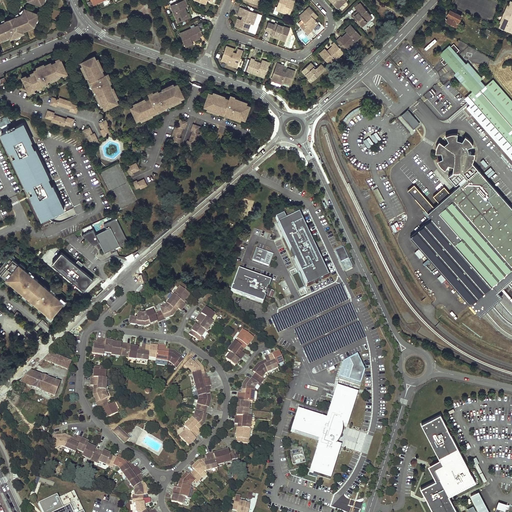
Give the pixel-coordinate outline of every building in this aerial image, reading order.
[(188,7),(184,0),(183,0),(170,5),(173,11),(176,13),(180,22),(190,18),(188,14),(187,14),(186,11),(184,11),(183,8),(184,8),(188,7)] [(279,0),(277,7),(279,8),(278,11),(290,15),(295,1),(290,0),(289,0),(289,2),(287,1),(287,0),(279,0)] [(329,0),(337,9),(346,1),(345,0),(329,0)] [(501,23),(499,27),(511,32),(511,25),(511,1),(510,0),(508,4),(507,8),(508,8),(503,20),(502,19),(501,23)] [(370,15),(360,3),(355,8),(357,11),(358,12),(357,14),(355,12),(351,16),(361,27),(370,19),(368,17),(370,15)] [(500,23),(501,23),(502,19),(503,20),(508,8),(507,8),(508,4),(507,4),(500,23)] [(241,7),(238,14),(243,16),(244,17),(243,20),(241,20),(238,18),(235,26),(242,29),(255,34),(262,15),(241,7)] [(313,17),(316,14),(309,7),(299,17),(304,22),(306,24),(302,28),(308,34),(312,30),(311,29),(318,23),(314,19),(313,17)] [(16,17),(16,18),(6,22),(6,21),(0,23),(0,40),(8,36),(8,37),(10,36),(11,39),(24,33),(23,31),(29,28),(28,25),(31,24),(34,25),(38,14),(25,9),(23,14),(16,17)] [(446,21),(456,26),(461,16),(450,10),(447,15),(449,16),(446,21)] [(320,23),(312,30),(317,35),(324,28),(320,23)] [(271,24),(268,31),(272,32),(274,33),(273,37),(279,39),(279,38),(281,38),(280,39),(285,41),(290,29),(278,24),(277,26),(274,25),(271,24)] [(185,47),(193,44),(193,43),(192,42),(192,41),(191,39),(193,38),(194,40),(194,41),(200,38),(199,36),(203,35),(199,25),(195,27),(196,29),(192,31),(191,28),(180,33),(185,47)] [(345,47),(353,40),(356,40),(361,36),(351,25),(345,30),(347,33),(348,33),(346,36),(345,34),(342,37),(341,36),(338,39),(345,47)] [(356,40),(353,40),(345,47),(347,49),(356,40)] [(334,61),(334,57),(342,50),(334,42),(331,45),(332,46),(329,49),(330,50),(328,52),(327,51),(325,48),(319,54),(330,65),(334,61)] [(449,47),(440,54),(443,58),(442,59),(443,60),(441,62),(444,65),(447,62),(456,54),(455,54),(459,51),(453,44),(450,47),(449,47)] [(226,46),(221,60),(228,63),(228,64),(233,66),(234,64),(238,65),(243,51),(238,49),(236,53),(235,56),(232,54),(233,52),(234,49),(226,46)] [(342,50),(334,57),(334,61),(343,52),(342,50)] [(462,61),(456,54),(447,62),(453,69),(462,61)] [(114,91),(113,91),(111,88),(112,88),(110,83),(111,83),(109,77),(108,77),(106,74),(104,75),(102,70),(101,70),(100,67),(101,67),(99,63),(98,64),(96,59),(94,56),(81,62),(83,66),(85,70),(84,70),(86,74),(87,73),(88,76),(87,76),(87,77),(90,81),(90,82),(91,81),(92,85),(91,85),(92,85),(94,90),(95,90),(97,94),(98,95),(98,94),(100,97),(99,98),(100,101),(101,101),(103,105),(105,109),(118,103),(116,99),(114,94),(115,94),(114,91)] [(251,58),(247,68),(256,72),(258,75),(264,77),(269,63),(262,60),(261,63),(260,65),(258,63),(258,62),(254,61),(254,60),(251,58)] [(29,91),(33,89),(37,87),(41,85),(44,84),(48,82),(48,81),(50,79),(58,76),(63,73),(67,72),(61,59),(57,61),(52,63),(48,65),(48,64),(47,64),(45,65),(37,69),(34,70),(34,71),(35,73),(31,75),(27,77),(23,79),(29,91)] [(453,69),(456,72),(454,74),(454,75),(457,79),(458,79),(460,78),(472,92),(468,96),(511,145),(511,99),(493,79),(485,86),(466,64),(465,65),(462,61),(453,69)] [(284,66),(277,63),(271,80),(272,80),(281,84),(282,84),(283,82),(290,85),(295,71),(287,68),(286,72),(285,74),(282,72),(282,71),(284,66)] [(313,80),(325,69),(321,64),(316,69),(310,63),(302,71),(309,78),(311,77),(313,80)] [(152,114),(157,112),(157,111),(160,110),(161,110),(166,108),(165,106),(169,104),(170,104),(169,103),(172,102),(173,103),(176,101),(180,99),(184,97),(178,84),(174,85),(170,87),(169,86),(166,88),(166,89),(163,90),(158,92),(158,91),(153,93),(152,93),(152,94),(149,95),(150,98),(145,100),(145,101),(142,102),(142,101),(138,102),(139,103),(134,105),(131,107),(137,120),(141,119),(145,117),(145,118),(149,116),(148,115),(151,114),(152,114)] [(209,92),(204,106),(208,107),(212,109),(212,110),(215,111),(216,110),(219,111),(219,112),(224,114),(224,113),(228,114),(227,115),(228,115),(233,117),(233,116),(236,117),(236,116),(241,118),(245,119),(250,106),(246,104),(241,103),(242,102),(239,101),(239,99),(234,98),(234,97),(233,98),(230,97),(229,99),(224,97),(224,98),(221,97),(221,96),(218,94),(217,95),(213,94),(209,92)] [(52,97),(50,104),(57,106),(57,105),(70,109),(69,111),(76,113),(78,106),(72,104),(72,102),(59,98),(59,100),(52,97)] [(54,113),(48,111),(45,117),(52,120),(51,121),(64,126),(65,124),(72,126),(74,120),(67,117),(66,119),(54,115),(54,113)] [(411,125),(412,124),(414,126),(415,126),(417,126),(418,125),(418,124),(418,122),(416,121),(418,120),(415,117),(413,115),(410,116),(408,117),(408,120),(409,123),(411,125)] [(174,136),(172,142),(178,145),(181,138),(179,137),(182,128),(184,129),(187,122),(180,119),(178,126),(176,125),(172,135),(174,136)] [(103,137),(110,134),(107,127),(109,126),(106,120),(99,123),(102,129),(100,130),(103,137)] [(23,123),(16,126),(17,127),(9,130),(8,130),(2,133),(11,153),(10,153),(12,158),(13,158),(28,189),(27,190),(29,195),(31,194),(43,220),(49,217),(49,216),(57,213),(64,210),(23,123)] [(185,147),(192,149),(194,143),(196,144),(199,134),(197,133),(200,127),(193,124),(191,131),(192,131),(189,141),(187,140),(185,147)] [(86,137),(88,136),(92,146),(99,143),(94,133),(92,134),(89,128),(83,131),(86,137)] [(376,131),(363,140),(368,148),(381,139),(376,131)] [(511,207),(471,160),(472,159),(472,158),(473,156),(473,155),(473,153),(473,151),(467,151),(466,146),(472,143),(471,141),(470,140),(469,138),(467,137),(465,135),(463,134),(461,137),(460,139),(455,138),(455,136),(456,132),(455,131),(453,131),(452,131),(450,132),(449,132),(447,132),(445,133),(443,134),(447,140),(443,143),(438,139),(436,141),(435,144),(434,146),(434,148),(434,151),(440,151),(442,156),(435,158),(436,160),(438,162),(439,165),(442,167),(444,168),(447,162),(452,164),(451,170),(454,171),(456,171),(458,170),(465,177),(426,211),(433,219),(411,237),(435,266),(480,316),(485,312),(492,307),(498,301),(503,297),(490,282),(496,279),(503,273),(509,267),(511,264),(511,207)] [(127,169),(130,176),(134,174),(133,173),(139,170),(136,163),(129,166),(130,168),(127,169)] [(140,189),(147,185),(144,179),(137,182),(137,180),(133,182),(136,188),(139,187),(140,189)] [(308,210),(278,223),(307,286),(337,273),(325,246),(322,240),(308,210)] [(117,220),(84,237),(108,250),(128,240),(117,220)] [(390,226),(395,232),(401,228),(397,221),(390,226)] [(269,266),(273,254),(256,248),(252,260),(269,266)] [(52,263),(84,290),(94,278),(62,252),(52,263)] [(11,254),(0,267),(0,274),(51,316),(65,299),(11,254)] [(238,270),(230,292),(234,293),(263,304),(265,297),(264,297),(264,296),(267,289),(267,288),(268,289),(271,282),(238,270)] [(298,273),(292,275),(300,295),(305,292),(298,273)] [(190,294),(180,287),(174,295),(165,306),(160,308),(161,311),(154,314),(153,310),(143,314),(138,313),(137,318),(130,317),(130,323),(143,325),(145,326),(157,321),(157,322),(165,319),(164,318),(170,315),(170,316),(172,315),(176,310),(174,309),(176,307),(178,308),(180,310),(186,304),(184,302),(190,294)] [(210,321),(215,314),(205,308),(201,314),(201,313),(196,320),(198,322),(201,324),(199,327),(196,325),(189,334),(198,341),(205,331),(206,332),(213,322),(210,321)] [(247,346),(253,337),(243,330),(237,338),(237,339),(235,342),(228,351),(230,353),(226,359),(235,366),(239,360),(240,360),(245,354),(242,352),(240,350),(242,347),(244,349),(246,345),(247,346)] [(106,340),(97,339),(97,343),(97,345),(93,345),(92,354),(103,355),(104,352),(111,353),(111,355),(115,355),(115,354),(120,355),(129,356),(128,358),(148,361),(148,357),(156,358),(155,360),(170,362),(177,368),(183,360),(180,358),(180,357),(175,353),(176,353),(174,351),(168,350),(167,353),(165,352),(165,350),(166,346),(158,345),(157,347),(142,345),(141,348),(141,351),(137,350),(138,348),(130,347),(131,345),(117,343),(117,345),(115,345),(115,344),(113,344),(113,343),(113,342),(106,341),(106,340)] [(253,372),(256,373),(251,380),(248,378),(245,383),(244,382),(243,384),(242,390),(244,391),(244,393),(242,393),(238,393),(237,401),(238,401),(236,415),(235,424),(237,424),(241,424),(240,428),(237,427),(236,438),(236,442),(248,443),(250,429),(249,429),(251,417),(248,417),(248,409),(249,402),(252,402),(254,388),(257,384),(259,386),(264,379),(262,377),(265,374),(278,368),(276,365),(284,362),(279,352),(272,355),(272,354),(264,357),(266,361),(267,363),(264,364),(263,362),(258,364),(256,366),(257,367),(253,372)] [(50,353),(43,360),(67,369),(70,361),(50,353)] [(342,361),(338,378),(361,383),(364,370),(358,355),(342,361)] [(193,363),(190,359),(185,365),(192,372),(199,399),(194,417),(184,427),(187,429),(179,437),(188,446),(196,438),(195,437),(200,432),(198,429),(196,427),(198,426),(199,427),(204,423),(205,421),(204,420),(205,414),(207,407),(208,407),(209,401),(210,401),(210,399),(209,393),(207,393),(206,391),(204,391),(203,387),(209,386),(211,386),(209,377),(207,378),(201,379),(200,376),(202,376),(201,373),(203,372),(202,366),(200,365),(195,361),(193,363)] [(91,377),(90,385),(94,386),(96,386),(96,388),(94,388),(93,394),(94,397),(95,396),(98,402),(96,402),(100,410),(102,409),(106,418),(108,417),(118,413),(113,403),(108,405),(105,399),(107,397),(105,393),(106,378),(105,378),(105,371),(103,371),(103,367),(96,366),(95,370),(94,370),(94,377),(91,377)] [(30,373),(21,383),(54,395),(58,383),(30,373)] [(309,473),(330,480),(341,447),(336,445),(337,444),(338,442),(339,441),(340,439),(341,438),(342,438),(343,437),(343,435),(342,434),(342,433),(342,431),(342,429),(342,427),(342,426),(347,427),(358,394),(337,387),(326,420),(297,411),(291,432),(319,441),(309,473)] [(457,511),(449,496),(447,492),(450,490),(453,494),(476,482),(472,474),(468,468),(469,468),(451,434),(448,428),(441,414),(422,424),(440,459),(440,460),(442,464),(434,468),(440,478),(436,480),(421,488),(424,495),(425,495),(428,501),(433,511),(457,511)] [(118,427),(116,430),(119,433),(120,432),(128,440),(129,438),(118,427)] [(114,432),(125,443),(128,440),(120,432),(119,433),(116,430),(114,432)] [(75,434),(52,435),(54,450),(115,475),(136,511),(157,511),(144,476),(119,454),(75,434)] [(295,463),(305,461),(302,449),(291,451),(295,463)] [(172,495),(171,502),(182,505),(184,497),(187,498),(191,484),(194,481),(196,483),(202,477),(200,475),(203,472),(216,465),(231,461),(231,460),(235,459),(233,451),(229,452),(228,450),(214,454),(213,453),(205,456),(206,459),(207,461),(205,462),(204,460),(198,461),(196,463),(197,464),(192,468),(195,470),(189,476),(187,473),(182,478),(182,477),(180,479),(179,485),(181,486),(180,488),(178,488),(175,487),(173,495),(172,495)] [(440,459),(428,465),(436,480),(440,478),(434,468),(442,464),(440,460),(440,459)] [(83,511),(73,490),(58,497),(56,494),(38,503),(42,511),(83,511)] [(478,511),(489,511),(479,491),(470,495),(478,511)] [(505,511),(508,504),(498,501),(496,508),(499,509),(505,511)] [(248,511),(249,507),(245,506),(246,503),(238,502),(238,503),(234,502),(232,510),(236,511),(248,511)]
